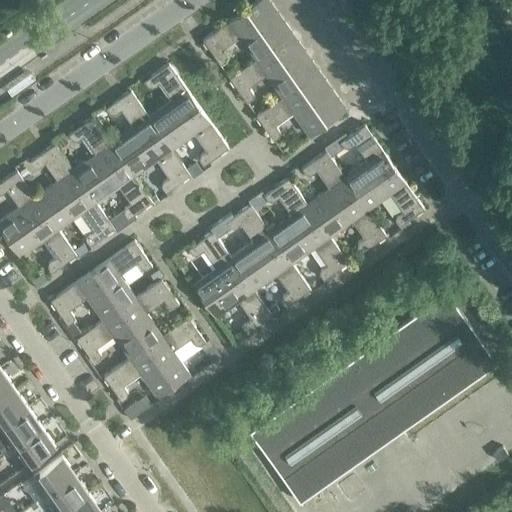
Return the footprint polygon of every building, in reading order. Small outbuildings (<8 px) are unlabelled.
[(272,4),(269,0),(257,0),(244,9),(251,19),(272,4)] [(279,14),(272,4),(251,19),(258,28),(279,14)] [(271,48),(265,38),(258,28),(251,19),(244,9),(202,39),(220,64),(226,60),(226,55),(222,49),(239,36),(255,59),(271,48)] [(285,23),(279,14),(258,28),(265,38),(285,23)] [(292,33),(285,23),(265,38),(271,48),(292,33)] [(299,42),(292,33),(271,48),(278,57),(299,42)] [(306,52),(299,42),(278,57),(285,67),(306,52)] [(285,67),(278,57),(271,48),(255,59),(229,77),(246,102),(252,98),(253,93),(248,87),(266,74),(282,97),(298,86),(292,76),(285,67)] [(312,62),(306,52),(285,67),(292,76),(312,62)] [(319,71),(312,62),(292,76),(298,86),(319,71)] [(171,100),(149,116),(148,116),(160,132),(198,105),(168,63),(143,80),(148,86),(152,87),(159,82),(171,100)] [(326,81),(319,71),(298,86),(305,95),(326,81)] [(333,90),(326,81),(305,95),(312,105),(333,90)] [(318,115),(312,105),(305,95),(298,86),(282,97),(256,115),(273,140),(279,136),(280,131),(275,125),(293,112),(309,135),(325,124),(318,115)] [(133,127),(111,142),(110,143),(122,159),(160,132),(148,116),(149,116),(130,90),(106,107),(110,113),(114,114),(121,109),(133,127)] [(339,100),(333,90),(312,105),(318,115),(339,100)] [(346,109),(339,100),(318,115),(325,124),(346,109)] [(228,147),(198,105),(160,132),(171,148),(194,132),(206,150),(199,154),(199,159),(203,165),(228,147)] [(95,153),(73,169),(72,169),(84,186),(122,159),(110,143),(111,142),(92,116),(68,134),(72,140),(76,140),(83,136),(95,153)] [(346,131),(324,147),(326,150),(332,159),(343,151),(343,147),(348,148),(354,143),(367,161),(345,176),(344,177),(356,193),(394,166),(364,124),(348,135),(346,131)] [(171,148),(160,132),(122,159),(133,175),(134,175),(156,159),(168,177),(162,181),(161,186),(165,191),(190,174),(186,168),(171,148)] [(57,180),(35,196),(34,196),(46,212),(84,186),(72,169),(73,169),(54,143),(30,161),(34,166),(38,167),(45,163),(57,180)] [(329,187),(307,203),(306,203),(318,219),(356,193),(344,177),(345,176),(332,159),(326,150),(301,168),(306,174),(310,174),(317,170),(329,187)] [(133,175),(122,159),(84,186),(95,202),(96,201),(118,186),(130,203),(124,208),(123,212),(127,218),(152,201),(134,175),(133,175)] [(195,161),(186,168),(190,174),(192,177),(202,170),(195,161)] [(424,208),(394,166),(356,193),(367,209),(390,193),(402,210),(395,215),(395,220),(399,225),(424,208)] [(26,167),(19,172),(23,177),(30,172),(26,167)] [(0,220),(0,228),(7,239),(46,212),(34,196),(35,196),(17,170),(0,181),(0,193),(0,194),(7,189),(19,207),(0,220)] [(291,214),(269,230),(268,230),(280,246),(318,219),(306,203),(307,203),(288,177),(263,194),(268,200),(272,201),(279,197),(291,214)] [(95,202),(84,186),(46,212),(57,228),(58,228),(80,212),(92,230),(86,235),(85,239),(89,245),(114,227),(96,201),(95,202)] [(259,192),(249,200),(255,209),(266,202),(259,192)] [(367,209),(356,193),(318,219),(329,236),(329,235),(352,220),(364,237),(357,242),(357,246),(361,252),(386,235),(367,209)] [(230,213),(211,227),(217,236),(230,227),(234,228),(241,223),(253,241),(231,256),(230,257),(242,273),(280,246),(268,230),(269,230),(250,204),(233,216),(230,213)] [(57,228),(46,212),(7,239),(19,255),(42,239),(54,257),(48,261),(47,266),(51,272),(76,254),(73,249),(58,228),(57,228)] [(329,236),(318,219),(280,246),(291,262),(314,246),(326,264),(319,268),(319,273),(323,279),(348,261),(329,235),(329,236)] [(215,268),(192,284),(203,300),(242,273),(230,257),(231,256),(212,230),(188,248),(192,254),(196,255),(203,250),(215,268)] [(134,240),(92,270),(119,308),(135,297),(135,296),(119,274),(137,262),(141,268),(146,269),(152,265),(134,240)] [(82,242),(73,249),(76,254),(78,257),(88,251),(82,242)] [(291,262),(280,246),(242,273),(253,289),(254,289),(276,273),(288,291),(282,295),(281,300),(285,306),(310,288),(291,262)] [(119,308),(92,270),(50,300),(67,324),(73,320),(74,316),(69,309),(87,297),(103,319),(103,320),(119,308)] [(43,271),(32,279),(37,285),(47,278),(43,271)] [(253,289),(242,273),(203,300),(215,316),(238,300),(250,317),(244,322),(243,326),(247,332),(272,315),(254,289),(253,289)] [(161,278),(135,296),(135,297),(119,308),(146,346),(162,335),(162,334),(146,312),(163,300),(168,306),(172,307),(178,303),(161,278)] [(299,501),(323,484),(496,362),(446,291),(249,430),(299,501)] [(275,303),(270,306),(274,312),(279,309),(275,303)] [(146,346),(119,308),(103,320),(103,319),(76,337),(94,362),(100,358),(101,354),(96,347),(114,335),(129,357),(130,357),(146,346)] [(188,316),(162,334),(162,335),(146,346),(173,385),(189,373),(173,350),(190,338),(195,344),(199,345),(205,341),(188,316)] [(213,345),(205,350),(212,361),(220,356),(213,345)] [(173,385),(146,346),(130,357),(129,357),(103,375),(121,400),(127,396),(127,392),(123,385),(140,373),(157,396),(173,385)] [(10,380),(2,369),(0,370),(0,398),(13,389),(8,381),(10,380)] [(18,396),(13,389),(0,398),(0,426),(28,406),(20,395),(18,396)] [(145,394),(123,409),(130,419),(152,404),(145,394)] [(36,418),(28,406),(0,426),(0,447),(3,452),(13,445),(40,426),(34,419),(36,418)] [(45,433),(40,426),(13,445),(26,464),(55,444),(46,432),(45,433)] [(502,446),(492,454),(497,461),(507,453),(502,446)] [(33,473),(38,480),(30,486),(38,497),(46,492),(46,493),(73,474),(68,466),(70,465),(61,453),(33,473)] [(78,481),(73,474),(46,493),(60,511),(88,491),(80,480),(78,481)] [(96,503),(88,491),(60,511),(59,511),(98,511),(99,511),(94,504),(96,503)]
